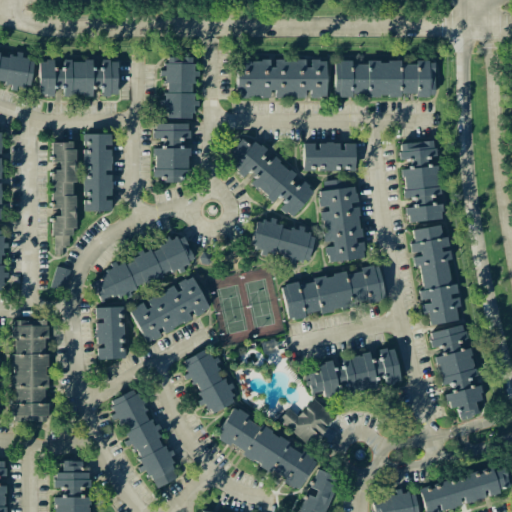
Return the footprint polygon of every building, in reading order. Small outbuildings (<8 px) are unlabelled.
[(28,90),(32,61),(21,56),(15,56),(4,55),(0,53),(0,82),(1,82),(10,86),(10,88),(28,90)] [(191,57),(164,57),(164,69),(162,69),(162,105),(164,105),(164,118),(191,118),(191,106),(194,106),(194,70),(191,70),(191,57)] [(236,98),(268,98),(268,90),(273,90),(273,98),(306,98),(324,98),(324,59),(307,59),(307,60),(271,60),(236,60),(236,98)] [(116,60),(62,60),(62,67),(53,68),(53,60),(37,60),(37,96),(53,96),(53,86),(62,86),(62,96),(91,95),(91,87),(100,87),(100,96),(116,96),(116,60)] [(333,95),(366,95),(366,96),(433,96),(433,61),(365,61),(365,64),(350,64),(350,60),(333,60),(333,95)] [(187,123),(153,122),(152,139),(159,139),(159,148),(153,148),(152,181),(179,182),(179,178),(187,178),(188,148),(177,148),(177,138),(187,138),(187,123)] [(83,211),(110,210),(109,197),(110,197),(109,172),(110,172),(109,133),(81,134),(83,211)] [(290,218),(313,190),(301,181),(296,188),(288,182),(294,174),(272,156),(267,163),(260,157),(265,150),(253,140),(248,146),(239,139),(226,154),(237,163),(232,169),(242,177),(249,169),(256,174),(248,183),(272,203),(277,197),(283,202),(279,208),(290,218)] [(397,143),(403,198),(411,197),(412,206),(404,207),(406,223),(441,219),(439,203),(432,204),(430,195),(438,194),(435,165),(426,166),(425,157),(433,156),(432,139),(397,143)] [(52,216),(51,254),(62,255),(62,247),(69,247),(69,229),(72,229),(75,142),(50,142),(49,161),(58,162),(58,170),(50,170),(49,208),(58,208),(58,216),(52,216)] [(301,143),(302,170),(353,170),(353,143),(315,143),(301,143)] [(326,262),(363,258),(361,239),(360,239),(356,204),(354,187),(317,191),(319,209),(323,244),(324,244),(326,262)] [(313,235),(302,233),(303,229),(268,222),(255,219),(249,248),(292,257),(291,259),(307,262),(313,235)] [(428,325),(456,320),(453,306),(458,306),(456,295),(454,283),(450,284),(445,260),(449,259),(445,237),(441,238),(438,225),(411,230),(413,243),(408,244),(410,255),(412,266),(417,265),(422,290),(417,291),(421,314),(426,313),(428,325)] [(128,298),(129,290),(146,284),(156,284),(156,277),(172,271),(182,271),(182,264),(192,260),(183,238),(167,237),(157,242),(157,247),(146,251),(137,251),(137,257),(103,270),(102,277),(91,281),(98,300),(106,297),(128,298)] [(49,285),(63,290),(70,270),(56,265),(49,285)] [(286,319),(351,307),(350,304),(383,298),(377,266),(311,278),(312,280),(280,286),(286,319)] [(144,344),(161,336),(160,333),(192,319),(191,316),(207,309),(192,275),(174,283),(175,286),(143,300),(144,302),(128,309),(144,344)] [(96,359),(123,358),(121,306),(93,307),(95,345),(96,359)] [(44,421),(46,320),(11,320),(10,338),(12,338),(11,421),(44,421)] [(439,385),(448,383),(450,393),(444,394),(447,409),(455,407),(458,419),(477,415),(474,401),(481,400),(478,385),(467,387),(465,378),(474,376),(469,348),(458,350),(456,341),(464,339),(461,325),(427,332),(430,348),(439,346),(441,355),(434,357),(439,385)] [(333,368),(328,361),(324,361),(316,366),(317,372),(306,373),(309,393),(321,391),(323,399),(340,396),(348,396),(355,395),(360,391),(374,389),(373,381),(376,379),(383,377),(384,385),(391,384),(398,380),(392,347),(376,350),(367,353),(349,356),(347,357),(339,358),(340,364),(333,368)] [(180,360),(187,378),(190,377),(200,405),(204,403),(208,413),(233,403),(227,387),(224,388),(213,358),(210,359),(206,349),(180,360)] [(135,388),(107,401),(114,415),(115,415),(128,445),(130,445),(142,471),(145,470),(154,488),(178,478),(166,451),(164,452),(135,388)] [(297,416),(287,408),(277,420),(308,445),(332,416),(311,398),(297,416)] [(213,438),(298,488),(315,460),(259,426),(260,425),(232,408),(213,438)] [(81,461),(61,460),(60,472),(52,472),(52,492),(52,511),(88,511),(88,497),(77,497),(77,487),(88,487),(88,472),(81,472),(81,461)] [(417,488),(423,511),(437,511),(461,505),(461,503),(499,494),(498,489),(510,486),(504,465),(417,488)] [(321,511),(334,475),(315,468),(307,491),(304,490),(296,511),(321,511)] [(415,511),(412,492),(397,494),(383,496),(383,501),(370,504),(371,511),(415,511)]
